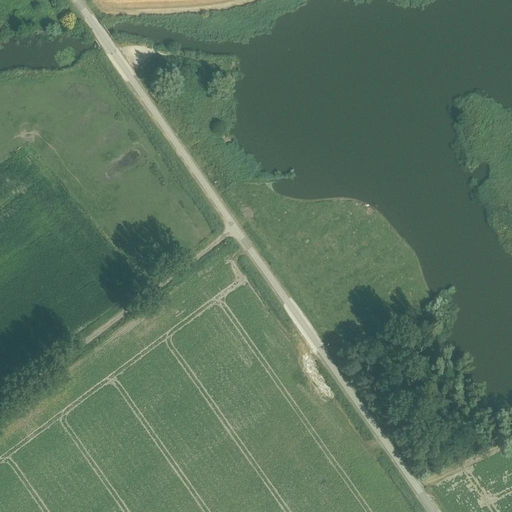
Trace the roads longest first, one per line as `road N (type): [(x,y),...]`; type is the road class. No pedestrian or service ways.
road 1 (unclassified): [(77,0),(433,511)]
road 2 (track): [(235,229),(0,405)]
